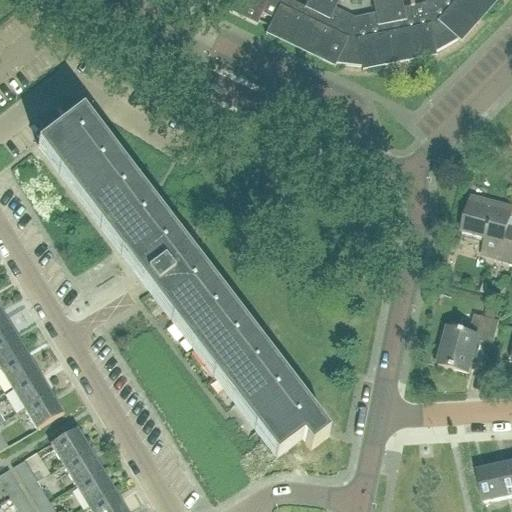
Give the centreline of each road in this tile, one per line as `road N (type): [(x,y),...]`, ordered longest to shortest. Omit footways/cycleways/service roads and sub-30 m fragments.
road 1 (unclassified): [(406,176),(122,40),(64,0)]
road 2 (residential): [(171,511),(0,229)]
road 3 (unclassified): [(376,414),(418,218),(406,176)]
road 4 (residential): [(406,176),(511,71)]
road 5 (residential): [(376,414),(511,410)]
